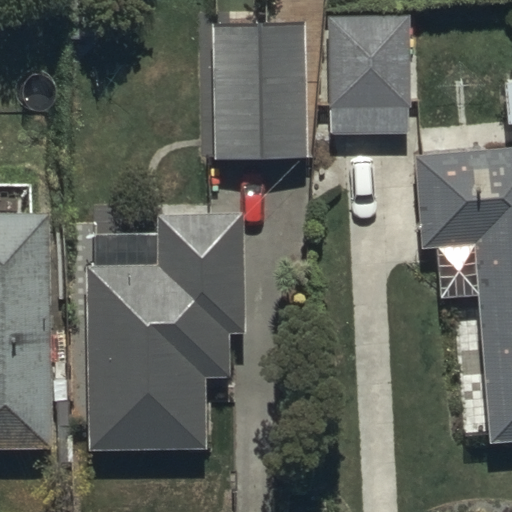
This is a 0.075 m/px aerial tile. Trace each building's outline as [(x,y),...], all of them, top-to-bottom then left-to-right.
[(410,13),(327,14),(329,134),(411,133),(410,13)] [(304,22),(210,22),(210,157),(304,157),(304,22)] [(511,442),(511,76),(508,77),(511,120),(463,124),(465,147),(412,151),(420,245),(440,243),(444,301),(477,298),(489,445),(511,442)] [(158,232),(84,233),(87,448),(209,446),(208,376),(232,376),(231,329),(245,329),(244,210),(157,211),(158,232)] [(0,447),(51,446),(47,213),(0,213),(0,447)]
